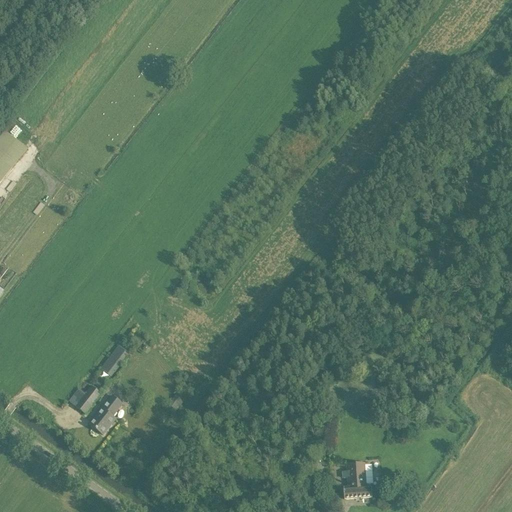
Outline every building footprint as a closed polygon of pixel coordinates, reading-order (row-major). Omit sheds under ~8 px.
[(6,131),(0,139),(0,191),(31,148),(6,131)] [(111,378),(129,353),(118,345),(99,369),(111,378)] [(101,395),(92,388),(76,408),(85,415),(101,395)] [(90,425),(103,436),(116,420),(112,417),(122,405),(112,397),(90,425)] [(369,464),(366,464),(346,465),(346,472),(342,473),(342,479),(347,479),(348,488),(343,488),(344,500),(372,498),(371,481),(373,479),(372,472),(370,470),(369,464)]
